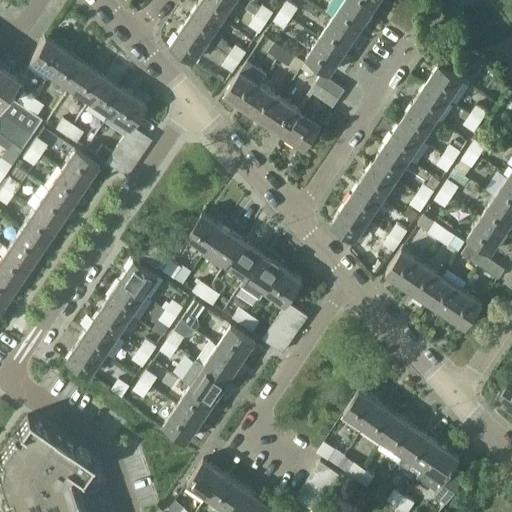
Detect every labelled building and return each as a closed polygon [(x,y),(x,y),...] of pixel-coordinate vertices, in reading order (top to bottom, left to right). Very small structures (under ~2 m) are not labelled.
[(199,0),(197,3),(221,19),(233,0),(199,0)] [(290,0),(286,0),(280,8),(291,16),(298,5),(290,0)] [(353,0),(343,0),(333,15),(357,31),(370,11),(353,0)] [(353,0),(370,11),(377,0),(353,0)] [(197,3),(184,23),(207,39),(221,19),(197,3)] [(262,3),(255,13),(266,20),(273,10),(262,3)] [(291,16),(280,8),(273,19),(284,26),(291,16)] [(266,20),(255,13),(248,23),(259,30),(266,20)] [(333,15),(320,35),(343,51),(357,31),(333,15)] [(207,39),(184,23),(170,43),(194,59),(207,39)] [(28,59),(48,72),(64,48),(44,35),(28,59)] [(343,51),(320,35),(306,56),(330,71),(343,51)] [(267,50),(278,57),(284,47),(274,40),(267,50)] [(236,43),(230,53),(240,60),(246,50),(236,43)] [(284,47),(278,57),(288,63),(294,53),(284,47)] [(48,72),(68,86),(85,62),(64,48),(48,72)] [(240,60),(230,53),(223,63),(233,70),(240,60)] [(245,105),(261,82),(267,72),(247,59),(225,92),(245,105)] [(0,109),(32,132),(42,117),(36,113),(26,106),(16,99),(6,92),(18,74),(0,61),(0,109)] [(439,61),(426,81),(449,97),(463,77),(439,61)] [(68,86),(89,99),(105,76),(85,62),(68,86)] [(322,72),(316,81),(339,96),(345,87),(322,72)] [(89,99),(109,113),(125,89),(105,76),(89,99)] [(339,96),(316,81),(310,89),(333,105),(339,96)] [(426,81),(412,101),(436,117),(449,97),(426,81)] [(245,105),(265,119),(281,95),(261,82),(245,105)] [(26,106),(33,96),(23,89),(16,99),(26,106)] [(125,89),(109,113),(129,126),(145,102),(125,89)] [(265,119),(285,132),(301,109),(281,95),(265,119)] [(36,113),(43,103),(33,96),(26,106),(36,113)] [(412,101),(399,121),(422,137),(436,117),(412,101)] [(477,102),(470,112),(481,119),(488,109),(477,102)] [(460,105),(453,115),(463,122),(474,129),(481,119),(470,112),(460,105)] [(32,132),(0,109),(0,132),(22,147),(32,132)] [(301,109),(285,132),(306,146),(324,119),(313,112),(311,115),(301,109)] [(56,127),(65,134),(73,123),(63,116),(56,127)] [(399,121),(385,141),(409,157),(422,137),(399,121)] [(73,123),(65,134),(75,141),(83,130),(73,123)] [(126,174),(151,137),(131,124),(113,150),(106,160),(126,174)] [(36,135),(29,146),(40,153),(47,143),(36,135)] [(475,137),(467,147),(478,154),(485,144),(475,137)] [(385,141),(372,161),(395,177),(409,157),(385,141)] [(449,142),(443,152),(453,159),(460,149),(449,142)] [(106,160),(113,150),(102,143),(95,153),(106,160)] [(40,153),(29,146),(22,156),(33,163),(40,153)] [(74,146),(61,165),(84,181),(97,162),(74,146)] [(478,154),(467,147),(460,158),(471,165),(478,154)] [(453,159),(443,152),(436,162),(447,169),(453,159)] [(1,154),(0,155),(0,168),(5,172),(12,162),(1,154)] [(372,161),(358,182),(382,197),(395,177),(372,161)] [(61,165),(47,186),(71,202),(84,181),(61,165)] [(511,176),(508,174),(495,194),(511,206),(511,176)] [(9,175),(2,185),(13,192),(20,182),(9,175)] [(448,177),(441,187),(451,194),(458,184),(448,177)] [(423,181),(416,192),(427,199),(433,188),(423,181)] [(358,182),(345,202),(368,217),(382,197),(358,182)] [(13,192),(2,185),(0,188),(0,198),(6,203),(13,192)] [(47,186),(34,206),(57,222),(71,202),(47,186)] [(451,194),(441,187),(434,198),(444,205),(451,194)] [(427,199),(416,192),(409,202),(420,209),(427,199)] [(511,206),(495,194),(481,214),(505,230),(511,219),(511,206)] [(368,217),(345,202),(331,222),(355,238),(368,217)] [(34,206),(20,226),(44,242),(57,222),(34,206)] [(407,214),(413,218),(418,212),(412,207),(407,214)] [(186,234),(207,247),(223,224),(202,210),(186,234)] [(505,230),(481,214),(467,234),(491,250),(505,230)] [(435,219),(427,230),(431,232),(437,236),(445,226),(435,219)] [(397,222),(390,232),(400,238),(407,228),(397,222)] [(207,247),(227,261),(243,237),(223,224),(207,247)] [(20,226),(7,246),(30,262),(44,242),(20,226)] [(455,233),(445,226),(437,236),(447,244),(455,233)] [(400,238),(390,232),(384,242),(394,249),(400,238)] [(227,261),(247,275),(263,251),(243,237),(227,261)] [(141,254),(158,265),(167,250),(150,239),(141,254)] [(462,252),(480,264),(487,255),(469,242),(462,252)] [(7,246),(0,255),(0,270),(16,282),(30,262),(7,246)] [(386,270),(406,284),(422,261),(402,247),(386,270)] [(247,275),(267,288),(283,265),(263,251),(247,275)] [(487,255),(480,264),(499,277),(505,267),(487,255)] [(135,256),(121,276),(145,292),(158,272),(135,256)] [(163,268),(174,275),(181,265),(170,258),(163,268)] [(406,284),(426,298),(442,274),(422,261),(406,284)] [(267,288),(286,301),(288,299),(303,278),(283,265),(267,288)] [(16,282),(0,270),(0,300),(3,302),(16,282)] [(426,298),(446,312),(462,288),(442,274),(426,298)] [(121,276),(108,296),(131,312),(145,292),(121,276)] [(192,289),(203,296),(210,285),(199,278),(192,289)] [(210,285),(203,296),(213,302),(220,292),(210,285)] [(462,288),(446,312),(466,325),(482,302),(462,288)] [(108,296),(94,317),(118,333),(131,312),(108,296)] [(172,297),(166,307),(176,314),(183,304),(172,297)] [(187,308),(198,315),(205,304),(194,297),(187,308)] [(288,299),(286,301),(263,336),(283,350),(308,313),(288,299)] [(233,316),(243,322),(250,312),(240,306),(233,316)] [(176,314),(166,307),(159,318),(169,324),(176,314)] [(250,312),(243,322),(253,329),(260,319),(250,312)] [(94,317),(81,337),(104,353),(118,333),(94,317)] [(232,322),(218,343),(241,359),(255,338),(232,322)] [(174,327),(167,338),(177,345),(184,335),(174,327)] [(146,336),(139,347),(149,353),(156,343),(146,336)] [(104,353),(81,337),(67,357),(91,373),(104,353)] [(177,345),(167,338),(160,348),(170,355),(177,345)] [(218,343),(204,363),(228,379),(241,359),(218,343)] [(149,353),(139,347),(132,357),(143,364),(149,353)] [(193,379),(202,356),(193,352),(184,376),(193,379)] [(204,363),(191,383),(214,399),(228,379),(204,363)] [(150,385),(167,395),(170,390),(153,380),(157,375),(147,367),(140,378),(150,385)] [(496,396),(511,406),(511,372),(496,396)] [(111,387),(122,395),(129,384),(119,377),(111,387)] [(143,395),(150,385),(140,378),(133,388),(143,395)] [(191,383),(177,403),(200,419),(214,399),(191,383)] [(344,410),(364,424),(380,401),(360,387),(344,410)] [(364,424),(384,438),(400,414),(380,401),(364,424)] [(200,419),(177,403),(163,423),(187,439),(200,419)] [(81,511),(68,474),(69,473),(68,473),(71,469),(79,474),(81,476),(92,459),(27,414),(0,453),(0,456),(1,458),(0,464),(0,481),(5,495),(10,494),(12,501),(7,502),(10,511),(81,511)] [(398,460),(420,428),(400,414),(384,438),(403,451),(398,460)] [(413,458),(424,465),(440,442),(420,428),(398,460),(408,466),(413,458)] [(318,450),(328,457),(335,447),(325,440),(318,450)] [(440,442),(424,465),(444,479),(460,455),(440,442)] [(187,480),(207,494),(224,471),(203,457),(187,480)] [(320,459),(314,468),(335,482),(341,473),(320,459)] [(347,471),(357,478),(364,467),(354,460),(347,471)] [(364,467),(357,478),(367,484),(374,474),(364,467)] [(314,468),(308,477),(328,491),(335,482),(314,468)] [(207,494),(228,508),(244,484),(224,471),(207,494)] [(308,477),(302,486),(322,500),(328,491),(308,477)] [(228,508),(233,511),(254,511),(264,498),(244,484),(228,508)] [(322,500),(302,486),(296,495),(316,509),(322,500)] [(387,498),(397,504),(404,493),(394,486),(387,498)] [(404,493),(397,504),(407,511),(415,500),(404,493)] [(264,498),(254,511),(283,511),(284,511),(264,498)]
